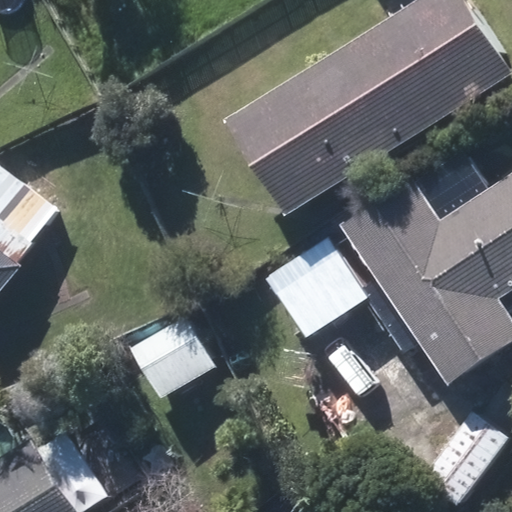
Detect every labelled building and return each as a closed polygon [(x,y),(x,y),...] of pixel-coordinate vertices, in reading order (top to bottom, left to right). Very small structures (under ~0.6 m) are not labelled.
[(437,0),(241,126),(301,218),(511,82),(511,66),(468,0),(437,0)] [(422,184),(354,231),(463,387),(511,352),(511,313),(505,304),(511,298),(511,187),(453,228),(422,184)] [(0,307),(30,269),(0,246),(0,307)] [(190,327),(144,364),(176,404),(222,366),(190,327)] [(511,453),(511,435),(491,415),(426,483),(456,511),(511,453)] [(0,470),(0,511),(83,511),(39,445),(0,470)]
